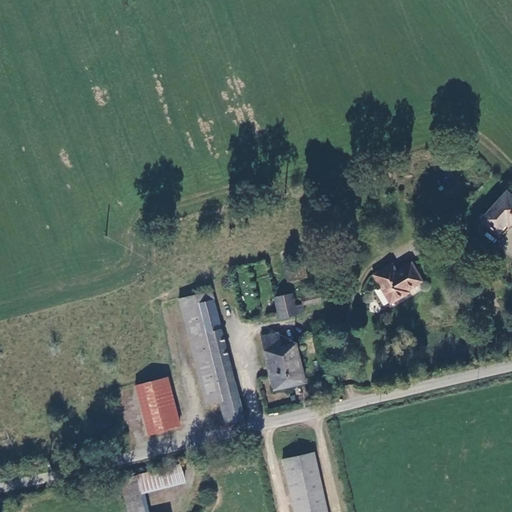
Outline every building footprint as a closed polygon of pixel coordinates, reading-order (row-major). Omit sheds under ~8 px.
[(508,226),(511,221),(511,198),(505,192),(481,219),(496,233),(505,224),(508,226)] [(288,282),(307,277),(304,267),(299,268),(298,262),(291,264),(291,262),(283,264),(288,282)] [(407,290),(422,281),(411,263),(396,272),(392,265),(374,275),(380,287),(374,290),(383,306),(389,303),(390,304),(409,293),(407,290)] [(335,286),(301,294),(303,306),(339,298),(335,286)] [(211,291),(193,295),(195,304),(213,300),(211,291)] [(279,319),(303,313),(301,304),(296,306),(293,294),(274,298),(279,319)] [(195,304),(193,295),(178,299),(205,404),(219,401),(225,423),(243,418),(213,300),(195,304)] [(277,333),(261,338),(264,351),(281,347),(277,333)] [(281,347),(264,351),(263,351),(272,390),(305,383),(295,344),(281,347)] [(167,378),(135,386),(147,435),(179,427),(167,378)] [(119,446),(116,431),(101,434),(105,450),(119,446)] [(231,462),(241,459),(239,451),(229,454),(231,462)] [(327,511),(314,453),(283,460),(294,511),(327,511)] [(179,466),(118,480),(126,511),(144,511),(140,492),(183,482),(179,466)]
